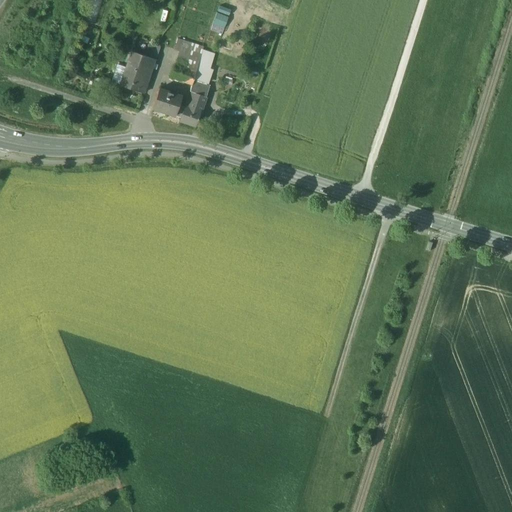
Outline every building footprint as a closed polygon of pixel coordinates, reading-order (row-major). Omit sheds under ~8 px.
[(91,0),(85,20),(95,23),(101,0),(91,0)] [(216,12),(210,29),(222,33),(228,16),(216,12)] [(203,47),(177,39),(174,50),(179,51),(191,55),(199,57),(203,47)] [(150,58),(131,51),(125,67),(144,74),(150,58)] [(191,55),(179,51),(174,65),(187,69),(191,55)] [(199,57),(191,55),(187,69),(195,72),(199,57)] [(187,69),(174,65),(170,77),(191,85),(192,80),(195,72),(187,69)] [(144,74),(125,67),(119,85),(143,93),(146,83),(141,82),(144,74)] [(208,73),(197,69),(193,80),(204,84),(208,73)] [(193,80),(192,80),(191,85),(189,92),(191,92),(205,97),(209,86),(204,84),(193,80)] [(181,96),(158,88),(152,108),(174,116),(178,105),(181,96)] [(191,92),(186,108),(200,112),(205,97),(191,92)] [(178,105),(174,116),(180,118),(179,121),(184,107),(178,105)] [(186,108),(184,107),(179,121),(195,126),(200,112),(186,108)]
